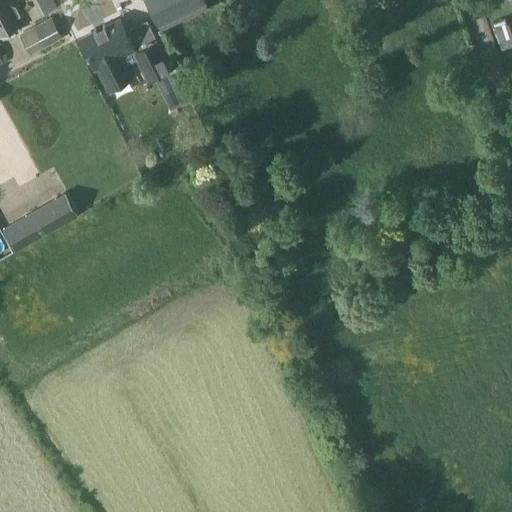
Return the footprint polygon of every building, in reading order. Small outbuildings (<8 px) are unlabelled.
[(0,0),(0,35),(21,25),(17,18),(21,16),(17,7),(13,6),(10,0),(7,1),(6,0),(0,0)] [(24,0),(33,16),(49,8),(44,0),(24,0)] [(204,0),(146,0),(159,25),(206,2),(204,0)] [(51,16),(19,33),(31,54),(63,37),(51,16)] [(95,31),(80,39),(94,67),(97,66),(108,87),(131,76),(125,64),(137,58),(134,52),(135,52),(119,19),(105,26),(104,24),(103,25),(104,27),(96,30),(95,28),(94,29),(95,31)] [(135,52),(134,52),(137,58),(148,79),(169,68),(156,41),(135,52)] [(6,167),(8,181),(36,176),(34,162),(6,167)] [(65,192),(15,220),(28,243),(78,214),(65,192)] [(0,247),(16,240),(0,205),(0,247)] [(24,291),(32,307),(59,294),(51,278),(24,291)]
